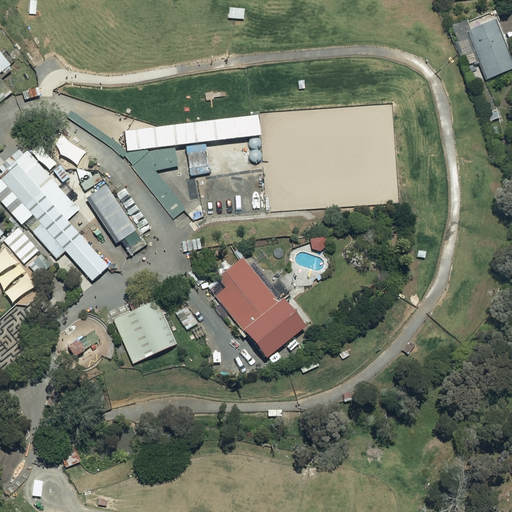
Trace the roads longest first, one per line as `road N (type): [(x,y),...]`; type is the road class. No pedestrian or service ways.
road 1 (unknown): [(69,109),(47,86),(60,77),(99,81),(316,52),(392,53),(416,62),(438,93),(454,185),(443,268),(431,295),(372,368),(299,405),(166,406),(79,429),(56,448),(48,469),(49,493),(78,511)]
road 2 (track): [(38,104),(118,175),(219,339),(230,374)]
road 3 (track): [(166,252),(57,321),(33,376),(15,395)]
